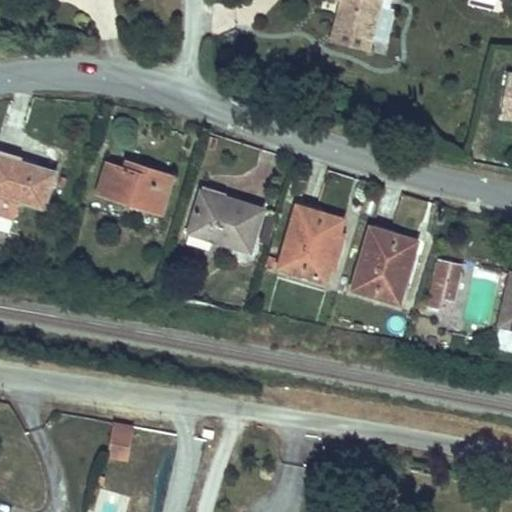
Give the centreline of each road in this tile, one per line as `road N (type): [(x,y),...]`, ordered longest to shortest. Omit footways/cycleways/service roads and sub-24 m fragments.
road 1 (tertiary): [(0,79),(75,74),(184,96),(428,179),(511,198)]
road 2 (residential): [(0,370),(511,454)]
